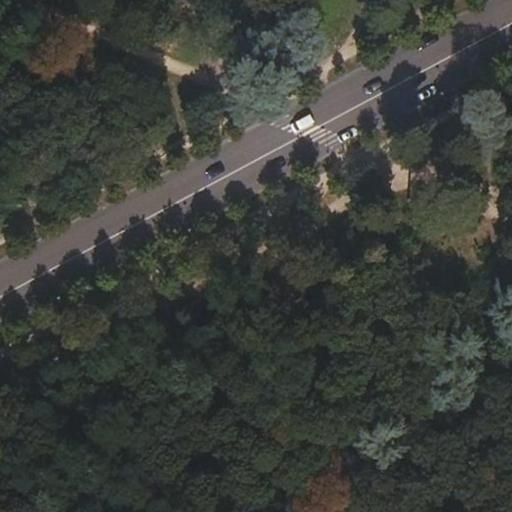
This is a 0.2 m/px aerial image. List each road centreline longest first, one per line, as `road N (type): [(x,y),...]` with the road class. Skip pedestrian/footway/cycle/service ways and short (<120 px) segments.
road 1 (primary): [(511,22),(0,296)]
road 2 (track): [(257,216),(296,313),(337,511)]
road 3 (track): [(9,0),(248,107)]
road 4 (track): [(376,153),(413,177),(511,205)]
